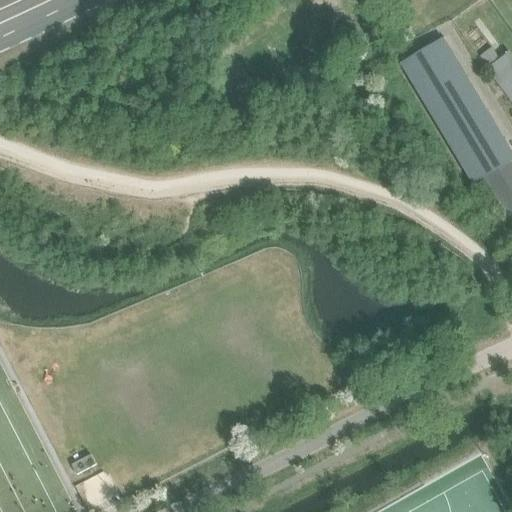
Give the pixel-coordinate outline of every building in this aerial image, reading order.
[(485,180),(511,164),(511,155),(443,40),(401,65),(474,187),(485,180)] [(488,68),(500,60),(491,49),(480,58),(488,68)] [(511,105),(511,61),(508,55),(500,60),(488,68),(486,70),(511,105)] [(511,225),(511,164),(485,180),(511,225)] [(91,456),(71,466),(77,476),(96,466),(91,456)]
